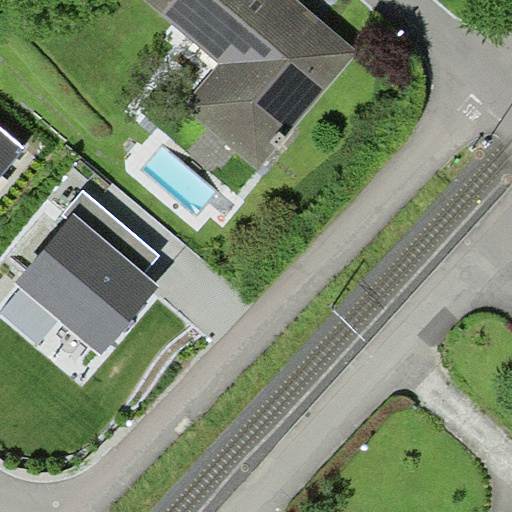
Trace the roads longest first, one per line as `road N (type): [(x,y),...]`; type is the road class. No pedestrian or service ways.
road 1 (residential): [(495,86),(85,511)]
road 2 (residential): [(237,511),(484,241)]
road 3 (residential): [(406,0),(495,86)]
